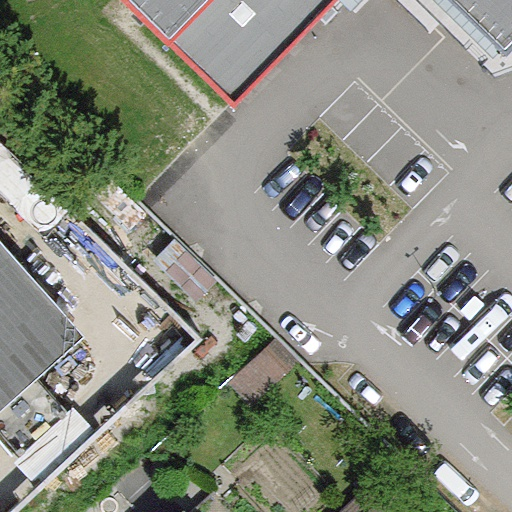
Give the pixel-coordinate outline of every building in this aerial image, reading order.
[(511,0),(128,0),(231,100),(328,0),(452,0),(503,52),(511,42),(511,0)] [(0,388),(26,365),(69,327),(0,250),(0,388)] [(277,340),(257,357),(271,373),(290,355),(277,340)] [(26,365),(0,388),(0,428),(22,453),(68,413),(26,365)] [(386,511),(378,503),(368,511),(386,511)]
